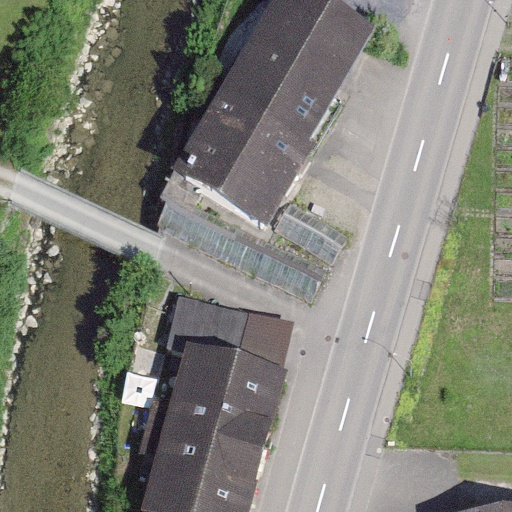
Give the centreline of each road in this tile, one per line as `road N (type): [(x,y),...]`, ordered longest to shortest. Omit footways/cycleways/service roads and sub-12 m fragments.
road 1 (tertiary): [(469,0),(320,511)]
road 2 (track): [(367,342),(0,179)]
